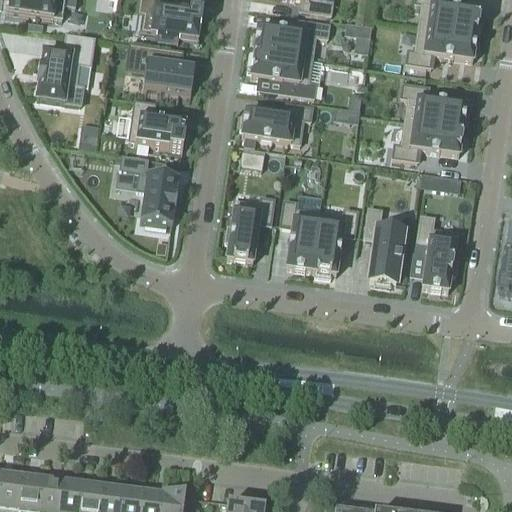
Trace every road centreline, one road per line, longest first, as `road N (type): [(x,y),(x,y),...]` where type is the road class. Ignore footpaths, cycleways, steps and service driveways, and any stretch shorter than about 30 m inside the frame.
road 1 (secondary): [(175,368),(329,403),(511,428)]
road 2 (secondary): [(511,406),(336,380),(175,368)]
road 3 (residential): [(299,485),(0,445)]
road 4 (residential): [(187,285),(474,331)]
road 5 (residential): [(187,285),(229,0)]
road 6 (residential): [(0,91),(60,198),(103,246),(148,279),(187,285)]
road 7 (residential): [(474,331),(511,57)]
road 8 (secondary): [(175,368),(0,342)]
road 9 (residential): [(457,504),(299,485)]
